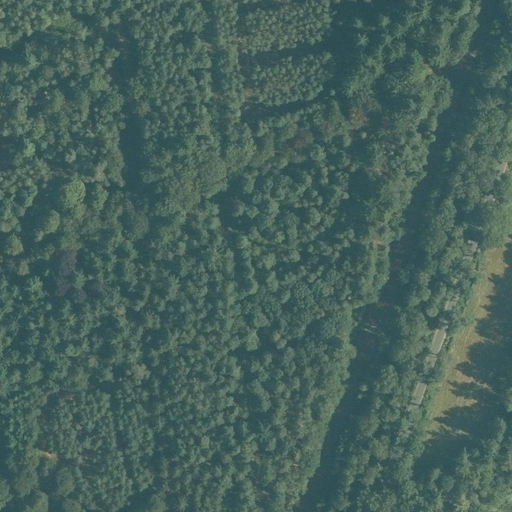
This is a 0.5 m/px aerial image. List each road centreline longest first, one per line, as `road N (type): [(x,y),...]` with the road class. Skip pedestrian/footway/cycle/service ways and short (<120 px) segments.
road 1 (unclassified): [(379,511),(511,148)]
road 2 (track): [(254,511),(223,162)]
road 3 (track): [(223,162),(0,258)]
road 4 (track): [(223,162),(419,81)]
